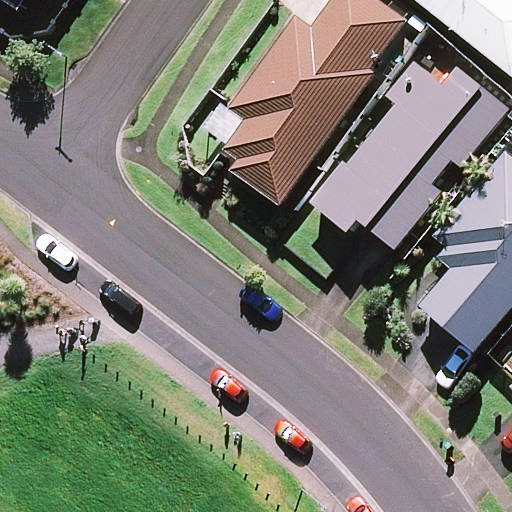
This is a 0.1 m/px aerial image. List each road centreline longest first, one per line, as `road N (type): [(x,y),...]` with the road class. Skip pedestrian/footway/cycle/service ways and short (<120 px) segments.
road 1 (residential): [(40,169),(320,391),(423,511)]
road 2 (residential): [(168,0),(40,169)]
